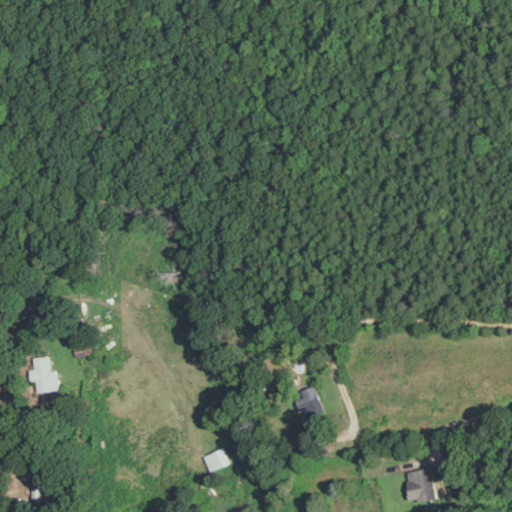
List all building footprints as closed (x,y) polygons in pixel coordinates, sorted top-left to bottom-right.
[(93,352),(86,331),(71,336),(78,357),(93,352)] [(54,369),(52,357),(33,360),(37,391),(64,387),(62,368),(54,369)] [(317,392),(298,402),(306,417),(325,407),(317,392)] [(206,454),(213,470),(234,462),(227,446),(206,454)] [(408,470),(413,497),(418,496),(419,501),(439,498),(433,466),(408,470)]
